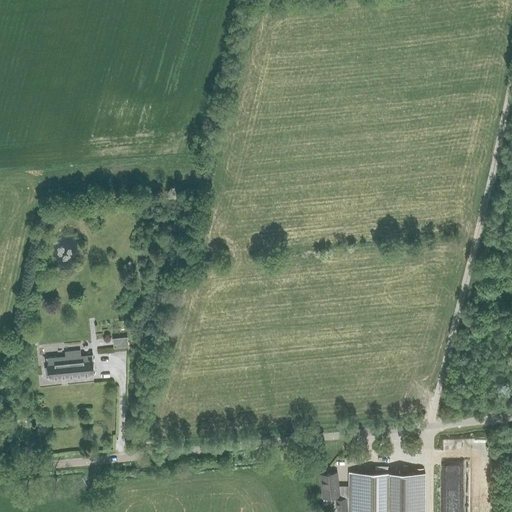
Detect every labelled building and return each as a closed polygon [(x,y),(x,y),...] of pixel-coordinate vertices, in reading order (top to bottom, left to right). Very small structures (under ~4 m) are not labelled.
[(128,346),(127,337),(113,338),(114,347),(128,346)] [(65,357),(47,358),(47,367),(45,368),(46,375),(48,374),(49,378),(94,374),(92,355),(81,356),(80,351),(65,352),(65,357)] [(350,511),(425,511),(426,473),(350,472),(350,511)] [(323,498),(339,496),(337,473),(320,474),(323,498)] [(344,511),(348,511),(347,497),(335,498),(336,511),(344,511)]
